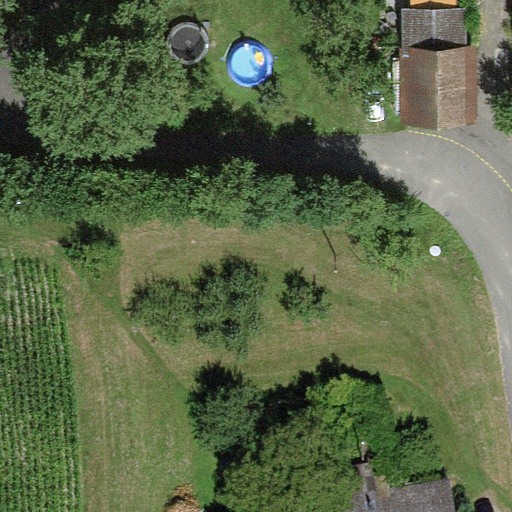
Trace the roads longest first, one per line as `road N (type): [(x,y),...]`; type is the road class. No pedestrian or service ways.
road 1 (unclassified): [(33,130),(369,161),(444,189),(487,246),(511,337)]
road 2 (unclassified): [(60,0),(33,130)]
